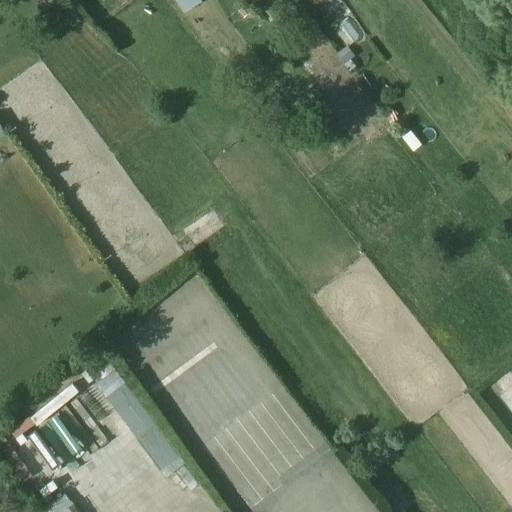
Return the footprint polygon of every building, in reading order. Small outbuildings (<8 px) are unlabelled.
[(338,53),(345,63),(355,56),(347,46),(338,53)] [(186,235),(193,246),(223,228),(216,216),(186,235)] [(116,369),(98,380),(147,454),(164,442),(116,369)] [(511,371),(511,370),(494,382),(506,398),(511,393),(511,371)] [(235,511),(237,511),(316,455),(310,448),(241,498),(230,506),(235,511)]
